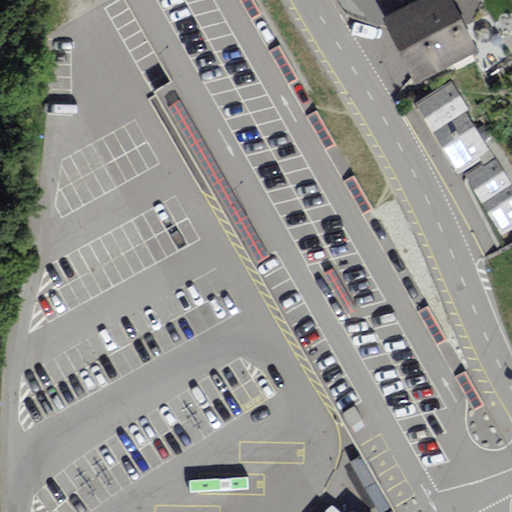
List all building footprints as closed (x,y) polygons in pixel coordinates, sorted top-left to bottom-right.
[(511,511),(511,450),(255,0),(127,0),(131,7),(138,18),(143,28),(151,41),(156,50),(162,61),(169,72),(174,81),(157,91),(161,99),(350,431),(362,451),(382,487),(396,511),(511,511)] [(388,0),(397,10),(408,0),(388,0)] [(446,0),(429,0),(394,19),(420,69),(469,43),(446,0)] [(511,219),(511,182),(451,86),(423,103),(461,164),(466,160),(506,223),(511,219)] [(382,487),(362,451),(349,458),(371,494),(382,487)] [(343,511),(333,503),(321,511),(343,511)]
